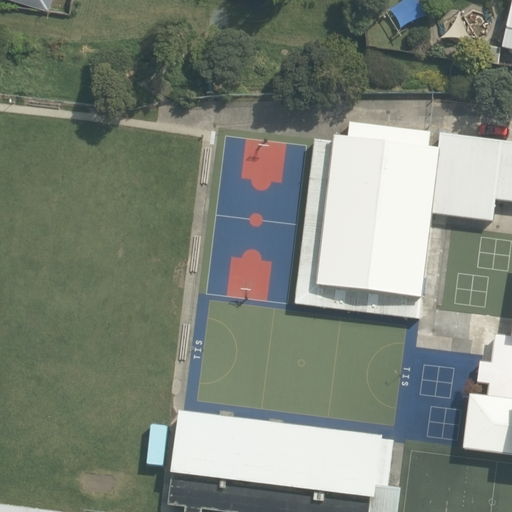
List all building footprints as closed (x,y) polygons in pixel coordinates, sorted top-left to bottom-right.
[(54,0),(21,0),(51,10),(54,0)] [(511,50),(511,0),(509,0),(499,48),(511,50)] [(463,151),(331,136),(313,293),(417,311),(431,211),(511,220),(511,141),(465,136),(463,151)] [(387,428),(23,386),(14,466),(378,508),(387,428)] [(511,395),(469,390),(463,444),(511,449),(511,395)] [(84,511),(85,509),(0,498),(0,511),(84,511)]
